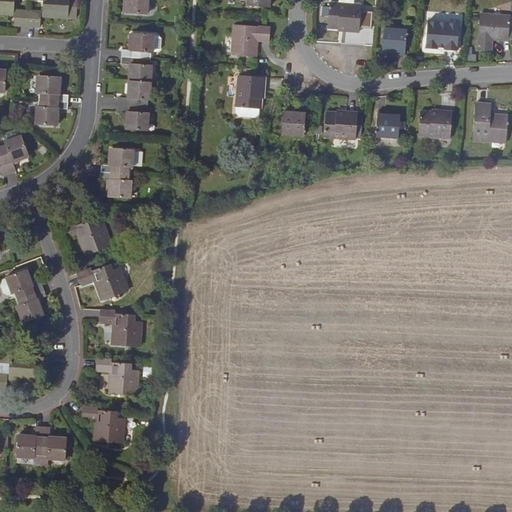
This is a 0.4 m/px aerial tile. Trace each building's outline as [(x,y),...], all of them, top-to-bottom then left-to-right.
[(0,0),(0,13),(11,15),(12,3),(19,3),(19,0),(0,0)] [(41,5),(40,16),(51,18),(51,20),(73,22),(74,0),(34,0),(34,4),(41,5)] [(141,0),(118,0),(121,0),(124,1),(123,18),(141,20),(143,2),(141,2),(141,0)] [(346,29),(346,31),(359,32),(361,6),(329,3),(327,28),(339,29),(346,29)] [(13,29),(25,30),(26,14),(15,14),(13,29)] [(26,14),(25,30),(37,31),(38,15),(26,14)] [(492,35),(508,36),(510,17),(480,14),(477,50),(491,52),(492,37),(492,35)] [(444,48),(444,50),(456,51),(459,25),(428,22),(425,47),(436,48),(444,48)] [(255,40),(257,41),(269,42),(270,28),(234,25),(231,55),(253,56),(255,40)] [(382,50),(391,51),(397,52),(397,54),(404,55),(406,30),(385,28),(382,50)] [(118,55),(118,61),(147,63),(148,58),(150,58),(150,57),(155,58),(158,55),(158,45),(156,42),(151,41),(151,40),(129,39),(127,55),(125,55),(118,55)] [(126,70),(125,85),(148,86),(149,71),(147,71),(147,63),(118,61),(117,69),(126,70)] [(250,108),(250,117),(258,118),(259,108),(261,108),(261,98),(262,90),(264,90),(265,78),(238,76),(236,107),(250,108)] [(34,95),(34,103),(63,105),(64,97),(58,97),(55,97),(56,81),(34,79),(32,95),(34,95)] [(115,101),(114,108),(144,110),(144,104),(146,104),(148,86),(125,85),(124,102),(115,101)] [(63,105),(34,103),(33,109),(31,109),(30,125),(53,127),(54,111),(63,112),(63,105)] [(491,138),(505,139),(507,116),(490,114),(491,104),(476,103),(473,140),(491,141),(491,138)] [(239,117),(250,117),(250,108),(236,107),(235,112),(239,117)] [(144,110),(114,108),(113,116),(123,117),(122,132),(144,134),(145,119),(143,119),(144,110)] [(306,111),(299,111),(299,113),(291,112),(284,112),(282,134),(303,135),(306,111)] [(452,112),(439,111),(439,113),(432,113),(420,111),(418,136),(449,139),(452,112)] [(357,113),(345,112),(345,114),(337,113),(326,112),(324,137),(355,140),(357,113)] [(385,115),(385,113),(377,112),(375,136),(398,138),(400,116),(391,116),(385,115)] [(0,146),(0,161),(5,176),(13,174),(10,167),(9,165),(24,159),(16,138),(1,143),(2,146),(0,146)] [(98,168),(98,175),(126,177),(127,171),(129,171),(131,154),(109,153),(107,169),(104,168),(98,168)] [(9,165),(10,167),(25,162),(24,159),(9,165)] [(126,177),(98,175),(97,183),(103,183),(106,184),(105,200),(127,202),(128,185),(126,185),(126,177)] [(74,223),(60,228),(64,241),(78,236),(84,252),(101,246),(102,249),(112,245),(104,223),(92,227),(90,221),(75,226),(74,223)] [(101,246),(84,252),(85,255),(102,249),(101,246)] [(90,269),(76,274),(81,286),(94,281),(100,298),(117,291),(118,294),(128,290),(120,268),(109,273),(107,267),(91,272),(90,269)] [(27,270),(6,278),(12,294),(15,293),(17,299),(44,289),(41,282),(33,285),(27,270)] [(47,296),(44,289),(17,299),(19,305),(17,307),(23,323),(44,315),(39,300),(47,296)] [(117,291),(100,298),(101,300),(118,294),(117,291)] [(114,311),(100,310),(99,323),(113,324),(112,341),(130,342),(129,346),(141,346),(142,323),(130,322),(130,316),(114,315),(114,311)] [(10,356),(0,355),(0,362),(10,363),(9,377),(20,378),(20,381),(42,382),(44,358),(36,357),(36,356),(10,354),(10,356)] [(111,360),(96,359),(96,372),(110,372),(108,390),(126,391),(126,394),(137,395),(139,371),(127,371),(127,364),(111,363),(111,360)] [(97,407),(82,407),(82,419),(96,420),(94,438),(112,439),(112,442),(123,443),(124,419),(113,419),(113,412),(97,411),(97,407)] [(42,428),(36,428),(35,436),(18,435),(17,458),(34,459),(35,456),(41,456),(42,428)] [(50,428),(42,428),(41,456),(40,469),(47,469),(48,460),(65,461),(66,438),(50,437),(50,434),(50,428)]
